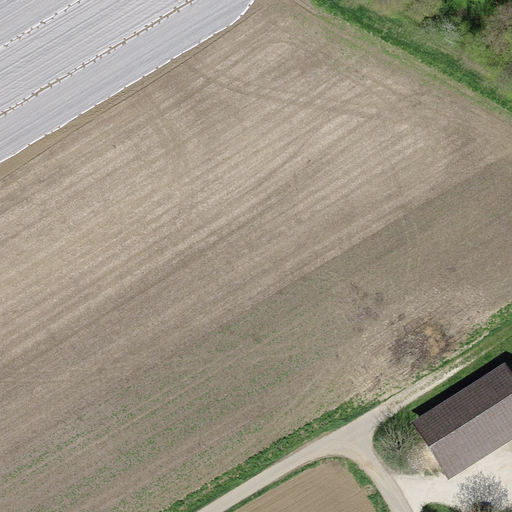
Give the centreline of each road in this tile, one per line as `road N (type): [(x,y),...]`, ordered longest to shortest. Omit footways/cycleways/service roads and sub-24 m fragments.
road 1 (track): [(211,511),(511,330)]
road 2 (track): [(379,0),(511,78)]
